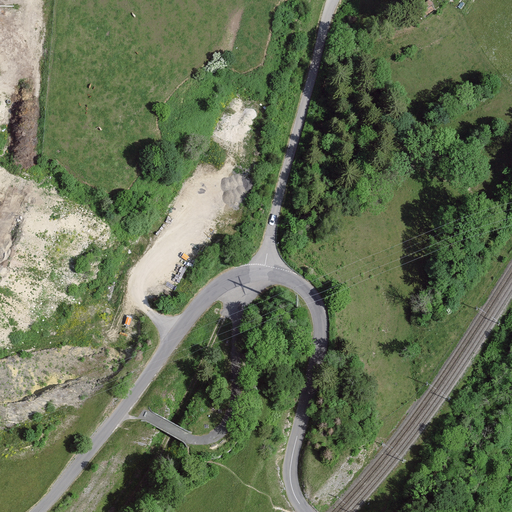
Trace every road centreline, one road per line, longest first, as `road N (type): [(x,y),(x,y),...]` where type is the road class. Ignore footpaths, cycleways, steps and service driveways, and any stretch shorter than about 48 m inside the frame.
road 1 (unclassified): [(256,274),(202,301),(37,511)]
road 2 (unclassified): [(334,0),(256,274)]
road 3 (unclassified): [(304,511),(290,465),(320,317),(299,285),(256,274)]
road 4 (track): [(176,334),(148,310),(137,280),(148,248),(224,149),(239,113)]
road 5 (track): [(119,511),(194,383),(232,281)]
road 6 (track): [(256,274),(242,319),(236,412),(216,435),(194,441)]
road 7 (track): [(148,310),(96,330),(0,323)]
